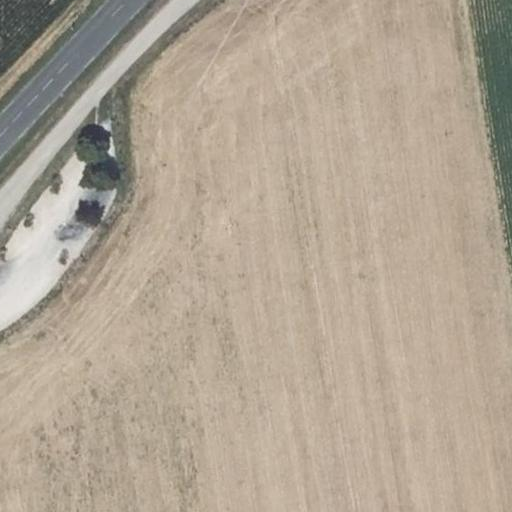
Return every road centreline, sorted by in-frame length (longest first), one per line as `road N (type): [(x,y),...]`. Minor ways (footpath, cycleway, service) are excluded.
road 1 (track): [(186,0),(0,206)]
road 2 (unclassified): [(0,136),(130,0)]
